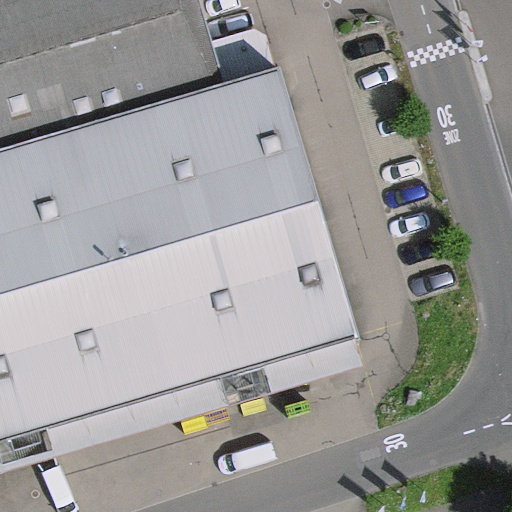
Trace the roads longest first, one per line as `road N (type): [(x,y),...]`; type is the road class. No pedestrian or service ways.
road 1 (residential): [(423,0),(510,303)]
road 2 (unclassified): [(511,413),(215,511)]
